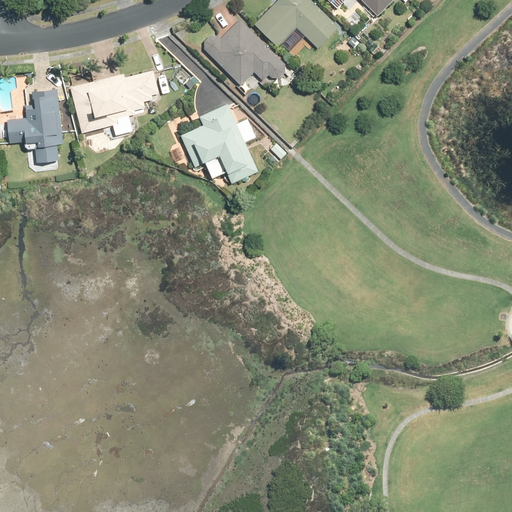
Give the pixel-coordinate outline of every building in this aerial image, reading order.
[(316,0),(279,0),(257,20),(280,45),(298,28),(318,49),(342,27),(316,0)] [(390,0),(333,0),(340,6),(345,0),(364,0),(379,13),(390,0)] [(220,26),(202,43),(243,85),(257,72),(274,89),(294,69),(242,16),(226,32),(220,26)] [(125,72),(70,84),(81,132),(124,122),(123,117),(149,111),(146,100),(163,96),(156,67),(125,74),(125,72)] [(41,165),(59,163),(63,162),(61,144),(67,143),(60,87),(35,90),(36,104),(30,105),(31,117),(9,120),(10,124),(0,126),(2,139),(12,138),(12,143),(29,141),(29,146),(32,149),(39,148),(41,165)] [(263,170),(232,100),(201,113),(206,124),(183,134),(196,163),(207,159),(215,176),(230,170),(235,182),(263,170)] [(281,159),(287,152),(276,142),(262,159),(271,167),(279,157),(281,159)] [(180,145),(172,148),(177,161),(185,158),(180,145)]
